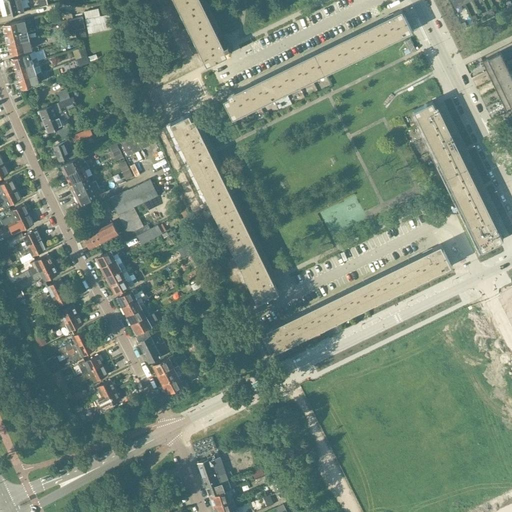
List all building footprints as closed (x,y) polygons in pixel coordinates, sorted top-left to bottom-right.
[(26,0),(23,0),(21,1),(21,0),(0,0),(0,4),(3,16),(7,14),(8,15),(24,11),(23,8),(28,7),(26,0)] [(219,43),(198,0),(175,0),(207,65),(228,55),(232,53),(226,39),(219,43)] [(111,28),(108,15),(100,16),(98,8),(84,11),(86,19),(85,20),(88,33),(111,28)] [(385,20),(316,54),(223,99),(233,117),(412,30),(402,9),(393,13),(384,18),(385,20)] [(87,37),(83,17),(78,18),(81,29),(75,30),(76,39),(87,37)] [(25,20),(3,25),(4,28),(3,30),(3,32),(5,33),(6,35),(21,31),(20,26),(26,24),(25,20)] [(21,31),(6,35),(6,36),(5,37),(5,40),(7,41),(8,44),(24,41),(29,39),(28,34),(22,36),(21,31)] [(24,41),(8,44),(8,45),(7,47),(8,50),(9,50),(10,54),(32,49),(31,44),(25,45),(24,41)] [(505,62),(500,51),(482,60),(487,70),(505,62)] [(13,64),(15,69),(38,62),(37,57),(32,59),(30,53),(11,59),(12,60),(11,61),(12,64),(13,64)] [(89,61),(87,56),(70,62),(72,67),(89,61)] [(141,95),(126,61),(118,64),(129,89),(130,88),(135,98),(141,95)] [(38,62),(15,69),(16,73),(15,75),(16,78),(18,78),(18,79),(31,75),(29,69),(39,66),(38,62)] [(510,71),(505,62),(487,70),(492,80),(510,71)] [(31,75),(18,79),(19,83),(18,85),(19,88),(21,88),(21,89),(34,85),(34,84),(39,82),(37,77),(42,76),(41,71),(31,75)] [(511,82),(511,76),(510,71),(492,80),(496,90),(511,82)] [(511,94),(511,82),(496,90),(501,100),(511,94)] [(511,106),(511,94),(501,100),(506,110),(511,106)] [(62,110),(65,109),(77,104),(74,96),(39,110),(43,121),(58,115),(58,114),(62,113),(62,110)] [(492,223),(465,167),(432,100),(414,109),(482,249),(503,239),(499,231),(494,222),(492,223)] [(62,126),(60,119),(68,116),(65,109),(62,110),(62,113),(58,114),(58,115),(43,121),(47,132),(62,126)] [(268,275),(234,206),(189,113),(171,122),(258,301),(279,291),(275,283),(270,274),(268,275)] [(59,137),(71,133),(68,126),(57,131),(59,137)] [(120,141),(127,155),(155,142),(148,128),(120,141)] [(93,136),(90,129),(72,136),(74,142),(93,136)] [(68,140),(53,146),(59,161),(74,154),(68,140)] [(119,149),(117,144),(116,142),(109,144),(113,152),(119,149)] [(123,157),(119,149),(113,152),(117,161),(123,157)] [(78,157),(61,165),(66,175),(88,164),(86,161),(81,163),(78,157)] [(129,169),(126,163),(125,161),(118,164),(122,172),(129,169)] [(0,177),(9,173),(4,163),(0,164),(0,177)] [(88,164),(66,175),(70,184),(87,176),(84,170),(89,168),(88,164)] [(132,176),(129,169),(122,172),(126,180),(132,176)] [(87,176),(70,184),(75,194),(97,184),(95,180),(90,183),(87,176)] [(0,195),(16,187),(12,178),(0,183),(0,188),(2,192),(0,193),(0,195)] [(150,179),(110,198),(118,214),(126,230),(135,231),(137,235),(145,230),(133,208),(136,206),(136,205),(158,195),(150,179)] [(97,184),(75,194),(80,204),(97,196),(94,189),(99,187),(97,184)] [(22,198),(16,187),(0,195),(0,203),(1,203),(3,207),(22,198)] [(430,201),(422,205),(427,215),(435,211),(430,201)] [(4,226),(6,225),(29,213),(24,203),(10,210),(13,215),(4,220),(1,221),(4,226)] [(34,223),(29,213),(6,225),(8,229),(10,233),(16,231),(14,227),(18,225),(20,230),(34,223)] [(118,233),(112,222),(84,237),(90,248),(118,233)] [(157,224),(145,230),(137,235),(142,243),(162,233),(157,224)] [(18,249),(41,238),(36,228),(22,235),(26,242),(22,244),(21,242),(16,245),(18,249)] [(46,248),(41,238),(18,249),(20,254),(30,249),(32,255),(46,248)] [(424,255),(355,288),(263,334),(272,352),(451,265),(441,244),(432,248),(423,252),(424,255)] [(114,247),(96,257),(98,261),(97,262),(99,265),(100,266),(101,267),(115,259),(113,254),(117,252),(114,247)] [(53,263),(48,253),(35,260),(31,262),(34,268),(28,270),(31,275),(53,263)] [(105,275),(124,265),(122,262),(118,264),(115,259),(101,267),(101,268),(101,269),(102,272),(104,272),(105,275)] [(58,273),(53,263),(31,275),(33,280),(41,276),(39,273),(41,272),(45,280),(58,273)] [(125,276),(122,272),(126,269),(124,265),(105,275),(107,278),(107,280),(108,283),(110,283),(110,284),(125,276)] [(17,281),(27,276),(25,272),(15,276),(17,281)] [(125,276),(110,284),(111,285),(110,287),(112,289),(113,290),(115,293),(134,283),(131,279),(127,281),(125,276)] [(61,278),(47,285),(51,293),(47,295),(46,293),(37,297),(40,301),(43,300),(66,289),(61,278)] [(203,278),(191,285),(193,291),(206,284),(203,278)] [(136,287),(117,297),(119,300),(119,302),(120,305),(121,305),(122,306),(137,298),(146,294),(141,284),(136,287)] [(66,289),(43,300),(45,304),(50,302),(49,300),(53,298),(57,305),(71,298),(66,289)] [(137,298),(122,306),(123,307),(122,309),(124,311),(125,312),(127,315),(145,305),(143,301),(139,303),(137,298)] [(55,324),(78,313),(73,303),(59,310),(63,317),(59,319),(58,317),(53,320),(55,324)] [(145,305),(127,315),(128,318),(128,319),(130,322),(131,323),(132,324),(146,316),(144,311),(147,309),(145,305)] [(154,312),(146,316),(149,321),(153,319),(153,320),(157,318),(154,312)] [(78,313),(55,324),(51,326),(53,332),(67,325),(69,330),(83,324),(78,313)] [(155,323),(153,320),(153,319),(149,321),(146,316),(132,324),(132,325),(132,326),(133,329),(135,329),(136,333),(155,323)] [(33,326),(42,321),(40,317),(33,320),(31,317),(29,318),(33,326)] [(86,329),(72,335),(75,343),(72,345),(71,343),(65,345),(67,350),(90,338),(86,329)] [(135,337),(138,342),(143,351),(164,340),(159,331),(151,335),(148,330),(135,337)] [(43,337),(37,340),(41,348),(46,345),(43,337)] [(82,355),(95,349),(90,338),(67,350),(68,350),(70,355),(75,352),(75,353),(79,351),(82,355)] [(164,340),(143,351),(148,362),(170,351),(164,340)] [(77,376),(103,363),(98,353),(84,360),(88,368),(84,369),(82,367),(70,374),(72,378),(77,376)] [(152,364),(153,365),(152,365),(152,366),(152,367),(153,368),(153,369),(154,369),(154,370),(155,370),(156,370),(157,374),(178,363),(176,359),(171,361),(168,356),(152,364)] [(108,374),(103,363),(77,376),(80,380),(91,375),(94,381),(108,374)] [(178,363),(157,374),(159,377),(159,378),(159,379),(159,380),(159,381),(160,381),(160,382),(161,382),(162,383),(178,375),(175,370),(180,367),(178,363)] [(59,385),(65,382),(59,370),(53,373),(59,385)] [(178,375),(162,383),(162,384),(162,385),(162,386),(162,387),(163,387),(163,388),(164,388),(165,389),(167,393),(187,382),(185,378),(181,380),(178,375)] [(92,400),(115,388),(110,379),(96,385),(100,393),(96,395),(95,393),(90,395),(92,400)] [(99,400),(102,398),(106,406),(117,400),(120,399),(115,388),(92,400),(89,402),(91,406),(100,402),(99,400)] [(86,389),(75,394),(78,399),(86,395),(85,393),(88,392),(86,389)] [(106,406),(108,411),(120,405),(117,400),(106,406)] [(228,479),(223,465),(220,457),(208,461),(208,459),(197,463),(207,488),(228,480),(228,479)] [(254,477),(263,473),(261,467),(251,470),(254,477)] [(231,488),(228,480),(207,488),(206,488),(208,494),(208,493),(209,495),(230,488),(231,488)] [(233,498),(232,494),(230,488),(209,495),(210,498),(209,498),(211,504),(212,504),(213,505),(230,499),(233,498)] [(272,503),(269,494),(262,497),(265,506),(272,503)] [(183,511),(182,509),(174,511),(169,511),(168,510),(167,504),(176,500),(174,497),(149,507),(139,511),(183,511)] [(233,498),(230,499),(213,505),(213,507),(212,508),(213,511),(224,511),(236,508),(233,498)]
